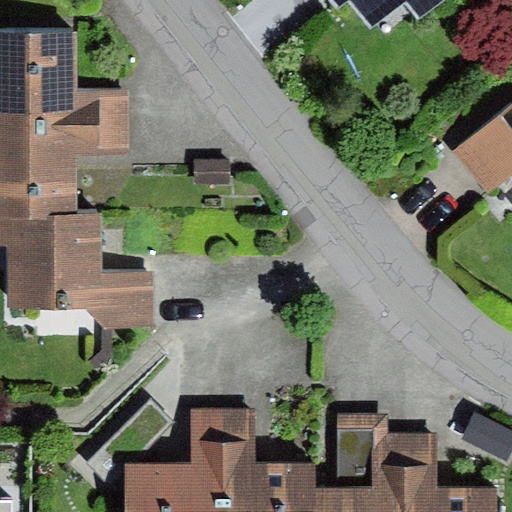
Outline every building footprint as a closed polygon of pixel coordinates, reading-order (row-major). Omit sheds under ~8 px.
[(428,0),(335,0),(338,2),(340,0),(356,0),(376,24),(405,0),(408,0),(417,10),(428,0)] [(0,114),(130,113),(129,82),(77,83),(77,21),(0,21),(0,114)] [(511,101),(453,151),(490,194),(511,175),(511,101)] [(0,211),(76,211),(76,151),(132,151),(130,113),(0,114),(0,211)] [(511,177),(498,190),(511,204),(511,177)] [(0,211),(0,234),(11,234),(12,300),(87,300),(109,323),(150,323),(150,273),(99,273),(99,212),(76,211),(0,211)] [(228,511),(228,407),(192,404),(191,458),(129,457),(128,511),(228,511)] [(257,406),(228,407),(228,511),(320,511),(321,479),(320,454),(257,454),(257,406)] [(369,479),(321,479),(320,511),(409,511),(409,425),(369,425),(369,479)] [(436,425),(409,425),(409,511),(499,511),(499,483),(437,484),(436,425)]
